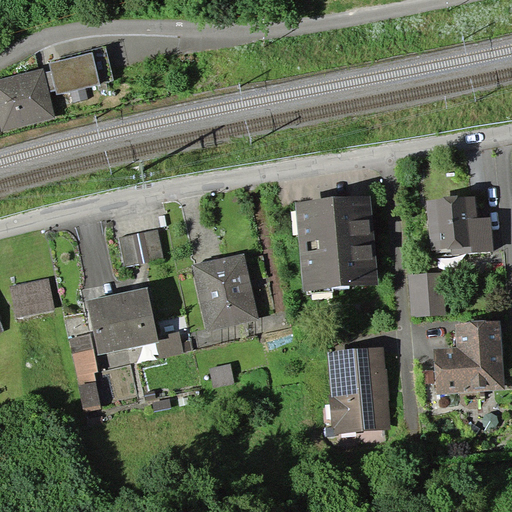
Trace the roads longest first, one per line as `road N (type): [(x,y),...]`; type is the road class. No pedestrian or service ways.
road 1 (residential): [(0,228),(254,169),(511,133)]
road 2 (residential): [(460,0),(288,29),(62,36),(0,61)]
